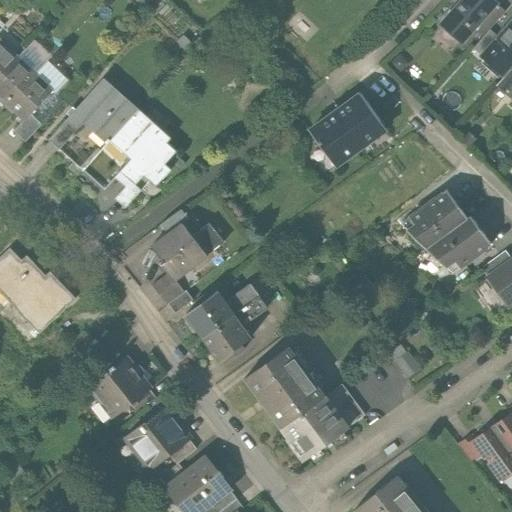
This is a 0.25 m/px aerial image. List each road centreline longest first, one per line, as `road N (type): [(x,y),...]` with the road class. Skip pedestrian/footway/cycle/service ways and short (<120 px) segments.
road 1 (residential): [(0,161),(108,258),(291,508)]
road 2 (residential): [(291,508),(511,349)]
road 3 (residential): [(364,59),(511,207)]
road 4 (residential): [(364,59),(271,136)]
